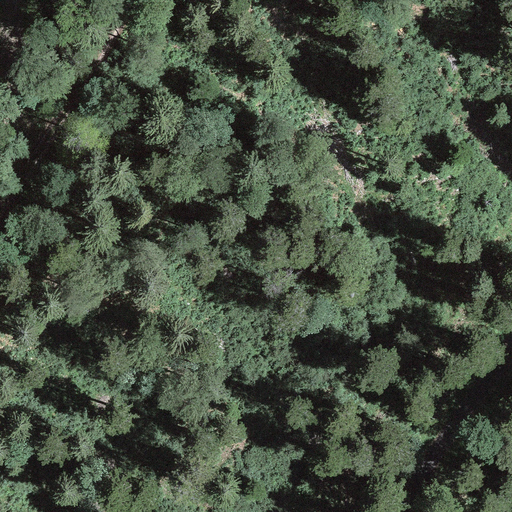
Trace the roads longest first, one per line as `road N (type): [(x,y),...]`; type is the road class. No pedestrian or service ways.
road 1 (track): [(0,211),(97,66),(130,0)]
road 2 (track): [(397,511),(511,353)]
